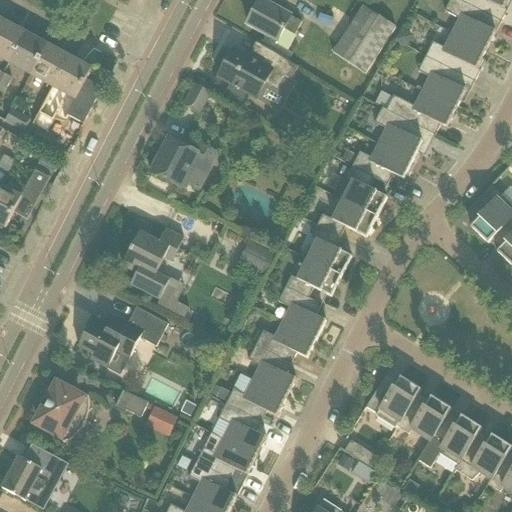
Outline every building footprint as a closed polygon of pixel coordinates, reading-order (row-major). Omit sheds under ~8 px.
[(484,58),(496,34),(502,22),(457,0),(451,0),(446,12),(461,20),(450,41),(484,58)] [(505,9),(509,0),(457,0),(502,22),(508,11),(505,9)] [(262,1),(248,26),(278,42),(285,30),(295,36),(302,23),(262,1)] [(365,75),(396,29),(364,7),(333,54),(365,75)] [(0,58),(10,64),(26,34),(4,22),(0,29),(0,58)] [(407,49),(414,36),(402,29),(395,42),(407,49)] [(48,46),(26,34),(10,64),(32,76),(48,46)] [(484,58),(450,41),(446,49),(434,43),(426,58),(475,83),(482,71),(478,69),(484,58)] [(257,43),(248,58),(235,51),(233,55),(228,55),(223,63),(226,67),(219,79),(281,113),(282,112),(284,110),(285,109),(286,106),(287,104),(287,102),(288,101),(288,98),(284,96),(299,68),(257,43)] [(54,88),(70,58),(48,46),(32,76),(54,88)] [(93,71),(70,58),(54,88),(76,100),(68,115),(85,124),(103,90),(87,81),(93,71)] [(475,83),(426,58),(419,72),(431,78),(423,93),(457,110),(466,93),(469,95),(475,83)] [(5,75),(0,83),(0,91),(5,95),(13,79),(5,75)] [(199,114),(210,94),(196,86),(185,106),(199,114)] [(376,104),(388,110),(394,98),(382,92),(376,104)] [(387,112),(432,135),(437,124),(448,129),(457,110),(423,93),(416,108),(394,97),(387,111),(387,112)] [(387,130),(380,145),(414,162),(423,145),(426,147),(432,135),(387,112),(387,111),(383,109),(376,124),(387,130)] [(12,111),(7,121),(24,131),(30,121),(12,111)] [(326,162),(337,145),(317,131),(305,148),(326,162)] [(169,139),(151,173),(180,188),(181,188),(185,190),(188,184),(199,190),(217,155),(199,145),(195,153),(169,139)] [(353,168),(375,180),(388,186),(394,175),(404,181),(414,162),(380,145),(373,159),(361,153),(353,168)] [(353,166),(357,157),(348,152),(343,161),(353,166)] [(55,173),(61,162),(46,153),(40,165),(55,173)] [(5,157),(0,165),(0,186),(0,187),(6,176),(8,177),(15,163),(5,157)] [(388,199),(370,190),(375,180),(353,168),(348,179),(354,182),(344,202),(378,219),(388,199)] [(22,198),(0,187),(0,186),(0,225),(6,229),(14,214),(28,221),(51,178),(50,178),(50,179),(36,171),(22,198)] [(511,219),(511,206),(492,187),(470,210),(480,219),(471,228),(489,245),(497,236),(511,219)] [(324,216),(318,227),(340,239),(346,228),(368,239),(378,219),(344,202),(334,221),(324,216)] [(511,219),(497,236),(506,244),(498,253),(511,266),(511,219)] [(285,235),(283,229),(277,226),(268,229),(265,234),(267,241),(273,243),(282,240),(285,235)] [(340,239),(318,227),(312,238),(319,241),(308,261),(343,278),(353,258),(335,249),(340,239)] [(137,275),(131,287),(160,302),(171,282),(157,275),(165,260),(172,263),(185,240),(167,230),(160,243),(147,237),(144,243),(137,240),(123,267),(137,275)] [(269,271),(277,257),(251,243),(244,257),(269,271)] [(309,299),(314,289),(332,298),(343,278),(308,261),(298,280),(292,277),(287,288),(309,299)] [(291,309),(284,324),(318,341),(327,322),(317,317),(322,306),(309,299),(287,288),(279,303),(291,309)] [(93,323),(79,348),(94,356),(91,361),(108,370),(118,353),(130,360),(141,340),(157,348),(160,343),(163,337),(169,326),(137,309),(129,324),(115,317),(107,331),(93,323)] [(292,365),(298,354),(308,360),(318,341),(284,324),(276,338),(264,332),(257,347),(292,365)] [(163,337),(160,343),(165,345),(168,339),(163,337)] [(297,381),(287,375),(292,365),(257,347),(249,361),(261,367),(254,382),(288,399),(297,381)] [(367,408),(378,415),(377,418),(396,430),(398,428),(415,401),(422,391),(402,378),(395,389),(384,381),(367,408)] [(288,399),(254,382),(246,397),(235,391),(227,405),(263,423),(268,413),(278,418),(288,399)] [(82,399),(58,387),(53,396),(50,394),(51,393),(51,392),(48,394),(46,397),(44,399),(42,402),(41,405),(39,408),(39,412),(38,415),(39,415),(40,413),(43,415),(38,424),(62,437),(65,443),(64,443),(64,444),(71,441),(77,436),(82,431),(85,425),(88,419),(89,413),(90,405),(89,397),(88,398),(88,399),(82,399)] [(226,402),(231,393),(222,389),(222,390),(215,387),(212,394),(218,397),(218,398),(226,402)] [(142,419),(149,404),(124,392),(117,407),(142,419)] [(412,431),(430,442),(431,443),(446,420),(452,410),(432,398),(426,408),(415,401),(398,428),(409,435),(412,431)] [(197,407),(187,402),(181,413),(191,418),(197,407)] [(231,426),(224,441),(258,458),(268,439),(257,434),(263,423),(227,405),(220,420),(231,426)] [(179,419),(156,408),(149,422),(172,434),(179,419)] [(462,417),(456,427),(446,420),(431,443),(430,442),(418,461),(431,470),(440,455),(458,466),(459,467),(476,440),(483,430),(462,417)] [(491,481),(492,481),(507,459),(511,450),(511,448),(493,436),(486,446),(476,440),(459,467),(458,466),(456,471),(473,482),(481,474),(491,481)] [(258,458),(224,441),(217,455),(205,449),(197,464),(233,482),(238,471),(249,477),(258,458)] [(341,449),(341,450),(371,469),(378,458),(352,442),(346,452),(341,449)] [(68,466),(50,456),(42,470),(20,458),(3,490),(26,502),(27,501),(44,511),(57,487),(75,496),(87,474),(69,465),(68,466)] [(344,456),(338,465),(349,472),(355,462),(344,456)] [(183,458),(178,467),(187,471),(192,462),(183,458)] [(511,493),(511,462),(507,459),(492,481),(491,481),(489,485),(501,493),(504,488),(511,493)] [(178,491),(194,499),(219,511),(230,511),(238,498),(227,492),(233,482),(197,464),(190,478),(186,476),(178,491)] [(414,496),(420,487),(410,481),(404,490),(414,496)] [(168,511),(219,511),(194,499),(187,511),(183,511),(172,506),(168,511)] [(340,511),(324,501),(317,511),(340,511)] [(435,510),(437,511),(445,511),(449,507),(440,502),(435,510)]
